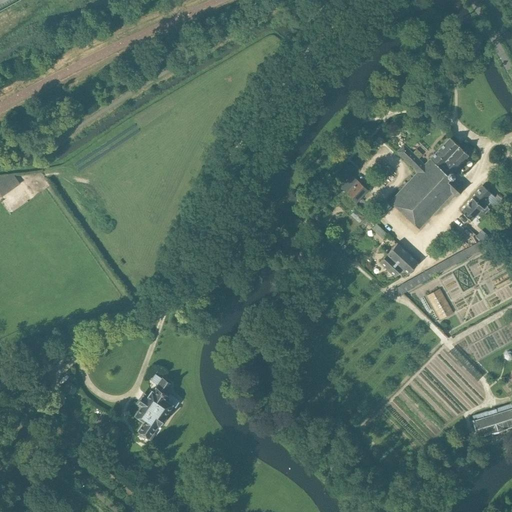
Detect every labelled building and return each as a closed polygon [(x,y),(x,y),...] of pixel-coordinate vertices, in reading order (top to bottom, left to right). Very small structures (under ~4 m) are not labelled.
[(418,172),(395,196),(390,201),(419,229),(453,192),(456,196),(463,189),(451,177),(453,175),(453,173),(452,172),(451,171),(448,171),(446,174),(439,167),(459,146),(460,145),(458,142),(456,144),(450,138),(424,165),(404,145),(397,152),(418,172)] [(468,155),(459,146),(439,167),(446,174),(448,171),(451,171),(452,172),(468,155)] [(0,194),(2,197),(20,184),(14,175),(0,177),(0,194)] [(362,184),(352,175),(343,184),(340,187),(356,202),(368,189),(362,184)] [(472,197),(487,211),(489,209),(487,207),(490,203),(495,207),(502,199),(497,194),(495,197),(482,185),(472,197)] [(487,211),(472,197),(460,210),(470,219),(469,220),(470,221),(476,214),(480,218),(487,211)] [(318,201),(306,213),(312,219),(324,207),(318,201)] [(365,225),(371,219),(368,216),(362,222),(365,225)] [(371,228),(384,241),(388,236),(376,224),(371,228)] [(403,292),(487,246),(487,245),(482,241),(400,286),(403,291),(402,292),(403,292)] [(397,243),(386,254),(379,262),(395,276),(403,268),(408,273),(418,262),(405,251),(407,250),(405,248),(404,250),(397,243)] [(331,263),(338,256),(331,249),(324,257),(331,263)] [(440,288),(426,296),(440,320),(454,313),(440,288)] [(165,418),(163,417),(165,415),(164,415),(171,405),(165,400),(168,396),(164,393),(170,385),(162,379),(155,374),(151,381),(157,385),(156,387),(155,387),(152,391),(151,391),(146,399),(143,397),(139,403),(140,403),(138,405),(140,407),(135,414),(138,415),(137,416),(137,418),(141,420),(143,420),(143,419),(143,420),(140,424),(141,424),(138,428),(140,429),(138,432),(138,433),(136,436),(136,439),(140,441),(143,441),(146,443),(148,440),(150,441),(155,434),(152,432),(158,424),(159,422),(161,424),(165,418)] [(57,405),(74,386),(69,381),(51,400),(57,405)] [(511,425),(511,406),(511,404),(472,416),(473,420),(472,420),(477,437),(511,425)] [(103,411),(85,432),(93,439),(111,417),(103,411)] [(119,431),(109,442),(112,445),(122,433),(119,431)]
